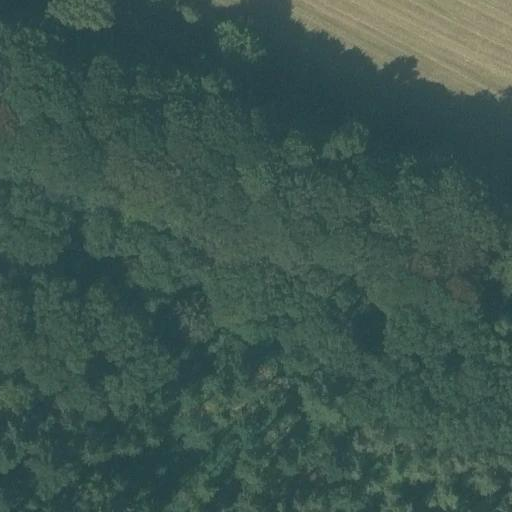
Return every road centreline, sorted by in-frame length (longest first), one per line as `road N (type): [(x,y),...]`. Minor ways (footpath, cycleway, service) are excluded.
road 1 (track): [(0,86),(511,259)]
road 2 (track): [(0,328),(122,511)]
